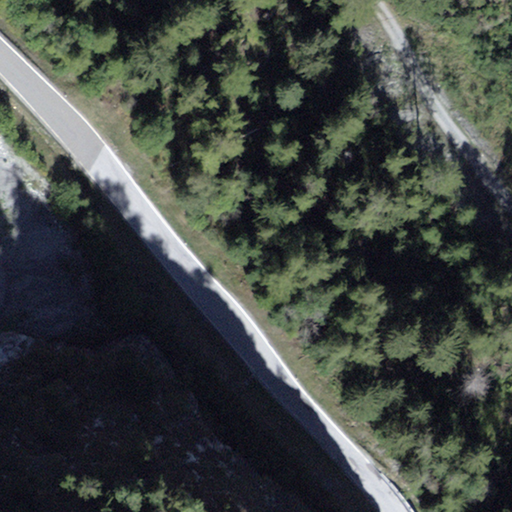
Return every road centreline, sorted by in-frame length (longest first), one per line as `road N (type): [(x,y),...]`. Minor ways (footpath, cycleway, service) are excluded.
road 1 (tertiary): [(397,511),(0,52)]
road 2 (track): [(511,201),(443,114),(372,0)]
